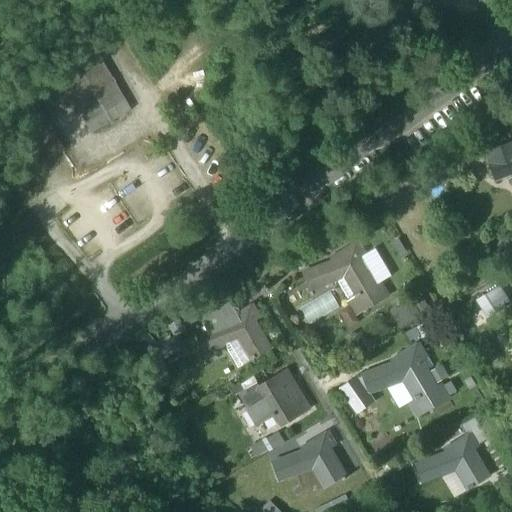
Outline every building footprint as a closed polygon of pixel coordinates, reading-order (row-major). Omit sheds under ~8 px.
[(95,52),(76,63),(81,73),(101,62),(95,52)] [(101,62),(81,73),(87,83),(107,71),(101,62)] [(62,84),(81,73),(76,63),(56,75),(62,84)] [(107,71),(87,83),(93,93),(112,81),(107,71)] [(68,94),(87,83),(81,73),(62,84),(68,94)] [(112,81),(93,93),(99,102),(118,91),(112,81)] [(74,104),(93,93),(87,83),(68,94),(74,104)] [(11,102),(16,112),(36,100),(30,91),(11,102)] [(118,91),(99,102),(105,112),(124,101),(118,91)] [(80,114),(99,102),(93,93),(74,104),(80,114)] [(16,112),(22,122),(42,110),(36,100),(16,112)] [(124,101),(105,112),(111,122),(130,111),(124,101)] [(85,124),(105,112),(99,102),(80,114),(85,124)] [(22,122),(28,131),(47,120),(42,110),(22,122)] [(91,133),(111,122),(105,112),(85,124),(91,133)] [(28,131),(34,141),(53,130),(47,120),(28,131)] [(34,141),(40,151),(59,140),(53,130),(34,141)] [(65,149),(59,140),(40,151),(45,161),(65,149)] [(511,172),(511,141),(485,152),(489,163),(488,163),(494,179),(511,172)] [(347,301),(356,315),(386,297),(378,283),(374,285),(358,257),(364,254),(358,243),(336,256),(338,259),(333,262),(301,274),(307,290),(335,279),(342,276),(354,297),(347,301)] [(374,285),(378,283),(390,276),(375,248),(364,254),(358,257),(374,285)] [(335,279),(347,301),(354,297),(342,276),(335,279)] [(485,313),(508,297),(498,283),(475,299),(485,313)] [(202,353),(226,344),(237,340),(250,361),(270,349),(252,321),(259,317),(252,306),(236,316),(235,316),(237,320),(228,325),(207,333),(196,337),(202,353)] [(200,321),(207,333),(228,325),(237,320),(235,316),(236,316),(231,307),(222,313),(220,309),(200,321)] [(130,347),(137,357),(153,345),(155,344),(148,334),(130,347)] [(238,368),(250,361),(237,340),(226,344),(227,349),(238,368)] [(408,403),(416,417),(447,399),(440,387),(439,385),(434,387),(427,374),(418,359),(424,356),(417,345),(396,358),(398,362),(392,365),(362,376),(367,392),(384,386),(402,379),(414,399),(408,403)] [(434,370),(425,355),(424,356),(418,359),(427,374),(434,370)] [(440,366),(434,370),(427,374),(434,387),(439,385),(448,379),(440,366)] [(256,383),(257,386),(268,380),(262,370),(251,376),(256,383)] [(274,415),(281,426),(304,413),(288,386),(293,383),(285,370),(268,380),(257,386),(264,397),(274,415)] [(256,383),(251,376),(231,388),(235,395),(237,394),(242,391),(256,383)] [(340,389),(356,412),(371,401),(365,393),(367,392),(362,376),(353,379),(340,389)] [(384,386),(398,409),(408,403),(414,399),(402,379),(384,386)] [(242,391),(250,405),(264,397),(257,386),(256,383),(242,391)] [(440,387),(447,399),(456,394),(449,383),(440,387)] [(256,426),(261,423),(250,405),(242,391),(237,394),(256,426)] [(274,415),(264,397),(250,405),(261,423),(274,415)] [(480,433),(485,440),(490,437),(485,430),(480,433)] [(249,449),(255,459),(284,442),(278,432),(249,449)] [(312,467),(325,488),(345,477),(328,448),(334,444),(327,433),(306,446),(307,449),(303,452),(271,464),(277,480),(312,467)] [(455,468),(468,489),(488,477),(471,448),(477,445),(470,434),(449,447),(451,450),(446,453),(414,465),(420,481),(455,468)]
